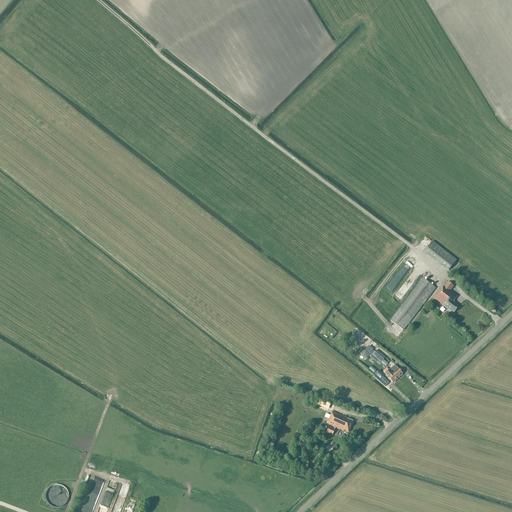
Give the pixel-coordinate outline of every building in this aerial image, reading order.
[(425,252),(449,271),(456,261),(432,242),(425,252)] [(435,288),(423,279),(390,321),(403,330),(435,288)] [(444,287),(441,290),(440,290),(434,299),(448,309),(447,309),(454,313),(459,307),(453,302),(457,297),(450,291),(454,286),(448,282),(444,287)] [(385,358),(376,351),(372,356),(381,363),(383,361),(385,358)] [(391,372),(397,379),(403,374),(398,369),(395,366),(391,369),(391,368),(390,370),(391,372)] [(383,372),(385,374),(388,378),(393,383),(397,379),(391,372),(390,370),(389,371),(386,368),(383,372)] [(375,374),(380,379),(384,376),(379,371),(375,374)] [(332,412),(330,417),(327,424),(331,425),(330,426),(336,428),(344,431),(344,430),(348,432),(353,422),(352,422),(353,421),(332,412)] [(311,443),(317,429),(309,426),(303,439),(311,443)] [(335,430),(330,428),(329,429),(328,428),(326,433),(332,436),(335,430)]
